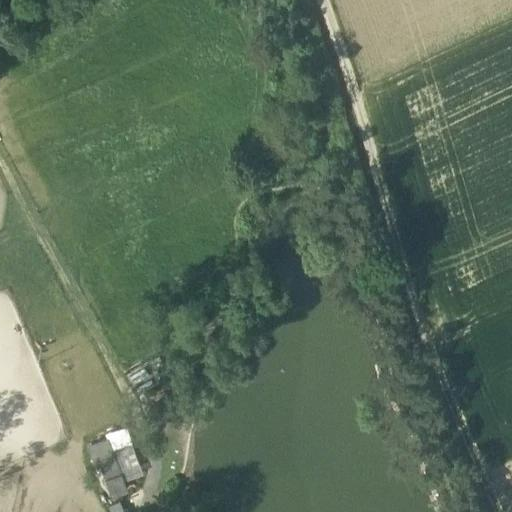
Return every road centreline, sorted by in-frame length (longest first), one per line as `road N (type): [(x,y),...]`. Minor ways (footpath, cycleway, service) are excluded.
road 1 (track): [(499,511),(430,348),(324,0)]
road 2 (track): [(0,163),(142,428)]
